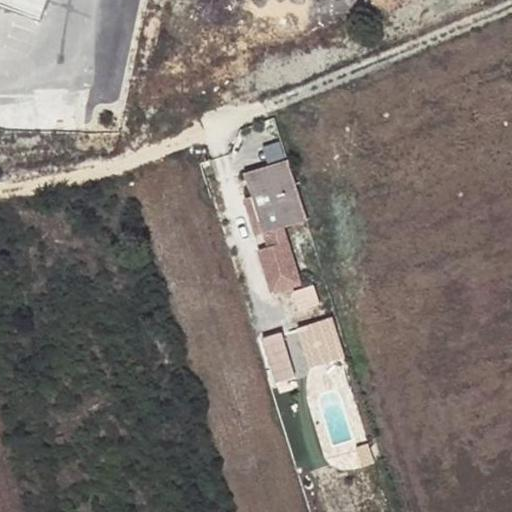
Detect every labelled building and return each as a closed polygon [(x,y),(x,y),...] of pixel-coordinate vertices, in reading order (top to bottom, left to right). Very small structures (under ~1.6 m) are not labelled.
[(38,92),(0,91),(0,126),(13,131),(83,137),(88,88),(42,84),(38,92)] [(286,151),(234,168),(241,191),(253,227),(306,211),(286,151)] [(241,191),(234,193),(246,229),(253,227),(241,191)] [(289,232),(256,243),(268,278),(275,301),(309,290),(289,232)] [(256,243),(249,245),(261,281),(268,278),(256,243)]
